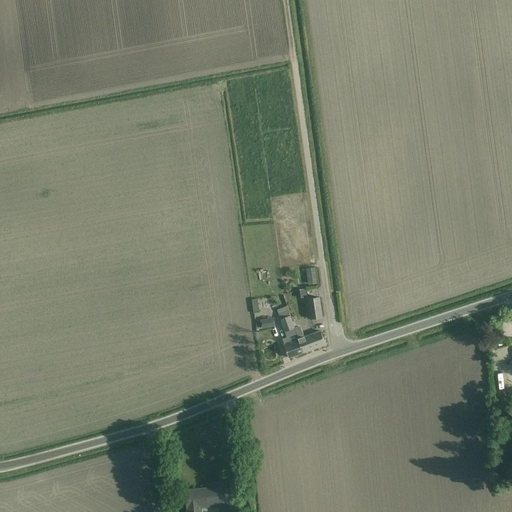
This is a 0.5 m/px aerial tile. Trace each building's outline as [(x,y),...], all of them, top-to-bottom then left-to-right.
[(318,279),(317,269),(309,270),(311,280),(318,279)] [(323,317),(320,297),(308,299),(311,319),(323,317)] [(255,299),(257,312),(263,311),(261,298),(255,299)] [(288,310),(278,314),(287,337),(283,339),(290,358),(304,353),(299,339),(296,331),(293,322),(288,310)] [(274,318),(261,319),(263,328),(275,327),(274,318)] [(302,328),(296,331),(299,339),(304,353),(326,345),(321,331),(305,337),(302,328)] [(200,511),(200,506),(204,506),(228,503),(226,481),(214,483),(215,489),(187,491),(188,511),(200,511)]
